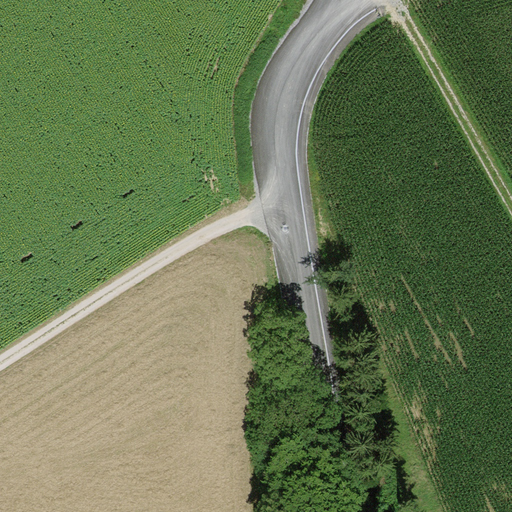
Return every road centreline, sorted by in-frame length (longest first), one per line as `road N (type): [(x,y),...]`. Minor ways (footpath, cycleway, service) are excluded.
road 1 (track): [(339,511),(283,156),(286,112),(302,78),(372,0)]
road 2 (track): [(0,362),(201,233),(262,215),(288,221)]
road 3 (track): [(396,0),(511,203)]
